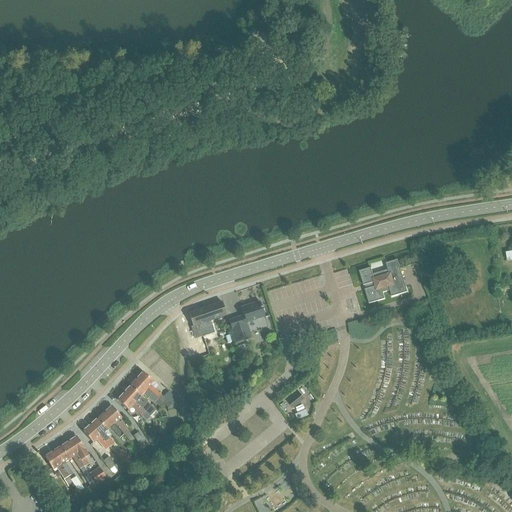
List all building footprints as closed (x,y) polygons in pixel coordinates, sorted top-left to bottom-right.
[(368,289),(365,290),(369,304),(385,300),(383,293),(390,291),(392,297),(408,293),(398,260),(386,263),(388,270),(373,274),(371,268),(359,272),(364,286),(366,285),(368,289)] [(222,302),(189,314),(193,326),(191,327),(196,339),(203,337),(214,333),(212,326),(210,321),(227,316),(222,302)] [(236,318),(228,321),(236,344),(243,342),(241,336),(250,333),(247,323),(265,317),(260,302),(251,305),(252,306),(241,310),(243,316),(236,318)] [(245,345),(237,348),(240,355),(247,353),(245,345)] [(143,372),(137,380),(158,399),(164,404),(167,408),(168,410),(177,400),(169,392),(164,397),(151,386),(155,383),(143,372)] [(137,380),(130,386),(142,397),(145,394),(161,408),(164,404),(158,399),(137,380)] [(130,386),(124,393),(145,413),(150,418),(154,414),(157,411),(142,397),(130,386)] [(124,393),(117,401),(129,411),(132,408),(142,417),(143,416),(149,422),(152,419),(150,418),(145,413),(124,393)] [(301,394),(289,403),(294,409),(305,400),(301,394)] [(105,413),(124,436),(129,441),(133,438),(118,421),(122,418),(112,407),(105,413)] [(308,408),(297,413),(300,419),(311,414),(308,408)] [(105,413),(97,419),(108,431),(111,428),(121,439),(124,436),(105,413)] [(108,431),(97,419),(90,425),(109,447),(113,444),(104,434),(108,431)] [(109,447),(90,425),(83,432),(93,443),(97,440),(106,451),(109,447)] [(139,444),(144,440),(139,433),(134,436),(139,444)] [(69,442),(84,467),(88,464),(85,458),(89,456),(77,437),(69,442)] [(69,442),(61,447),(69,460),(73,458),(80,469),(85,477),(85,478),(90,486),(95,483),(84,467),(69,442)] [(69,460),(61,447),(53,452),(68,477),(73,483),(79,493),(84,490),(76,477),(74,478),(72,474),(73,474),(65,463),(69,460)] [(137,450),(132,454),(135,458),(140,454),(137,450)] [(123,451),(118,455),(125,463),(130,458),(123,451)] [(68,477),(53,452),(45,458),(53,471),(57,468),(64,479),(68,477)] [(366,452),(359,458),(363,463),(371,457),(366,452)] [(109,458),(103,462),(111,473),(115,475),(125,467),(121,462),(115,466),(109,458)] [(106,478),(100,468),(90,475),(96,485),(106,478)] [(64,479),(63,480),(68,487),(73,483),(68,477),(64,479)] [(284,490),(293,486),(290,479),(281,483),(284,490)] [(54,480),(50,483),(56,492),(60,489),(54,480)] [(280,496),(286,491),(281,485),(274,489),(280,496)] [(256,499),(259,511),(272,511),(267,495),(256,499)]
